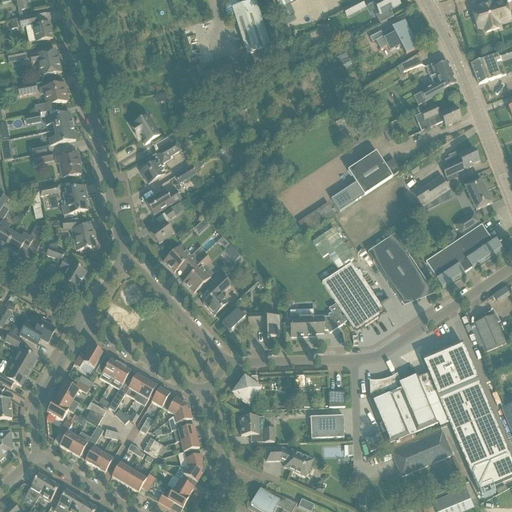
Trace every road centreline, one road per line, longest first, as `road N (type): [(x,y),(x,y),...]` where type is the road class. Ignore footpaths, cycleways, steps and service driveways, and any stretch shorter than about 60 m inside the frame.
road 1 (residential): [(122,259),(68,0)]
road 2 (tertiary): [(511,201),(425,0)]
road 3 (residential): [(511,268),(373,360),(353,361)]
road 4 (residential): [(225,364),(122,259)]
road 5 (residential): [(36,455),(32,412),(83,324)]
road 6 (residential): [(203,395),(83,324)]
road 7 (residential): [(353,361),(225,364)]
road 8 (residential): [(207,511),(222,485),(203,395)]
